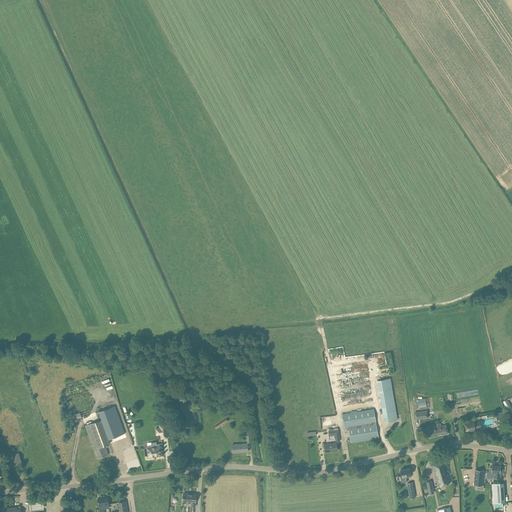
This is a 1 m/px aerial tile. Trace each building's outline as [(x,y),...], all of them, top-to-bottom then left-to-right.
[(390,378),(377,380),(384,422),(397,419),(390,378)] [(110,387),(97,393),(99,396),(111,390),(110,387)] [(125,434),(115,405),(99,411),(102,419),(85,425),(97,458),(108,454),(105,445),(110,443),(108,440),(125,434)] [(366,407),(342,411),(347,443),(351,442),(367,440),(368,440),(370,439),(373,439),(378,438),(379,438),(378,432),(378,430),(378,429),(377,429),(377,426),(373,425),(369,426),(366,407)] [(428,417),(427,410),(415,412),(416,419),(428,417)] [(228,421),(227,419),(215,427),(216,428),(228,421)] [(480,423),(479,421),(474,423),(473,421),(463,422),(465,432),(475,430),(475,428),(480,427),(480,425),(480,423)] [(448,433),(446,425),(426,430),(428,438),(439,435),(441,434),(442,435),(448,433)] [(333,430),(328,431),(329,435),(335,434),(336,441),(340,440),(338,428),(333,428),(333,430)] [(147,448),(149,456),(149,457),(153,456),(153,455),(160,454),(159,444),(156,444),(156,442),(151,443),(152,448),(147,448)] [(337,451),(336,442),(324,444),(326,452),(337,451)] [(248,451),(247,443),(232,445),(232,452),(233,452),(232,451),(240,451),(240,452),(248,451)] [(18,454),(7,458),(10,467),(21,463),(18,454)] [(451,482),(443,461),(431,465),(438,486),(451,482)] [(500,474),(500,472),(502,472),(502,467),(501,466),(501,465),(492,465),(492,467),(489,467),(489,472),(494,472),(493,477),(499,478),(499,477),(501,477),(501,474),(500,474)] [(401,476),(400,476),(401,483),(407,482),(406,477),(411,476),(411,474),(410,468),(400,470),(401,476)] [(484,470),(475,469),(474,484),(482,485),(484,470)] [(504,483),(492,483),(493,503),(505,502),(504,483)] [(196,494),(183,493),(183,501),(191,502),(191,506),(195,506),(196,494)] [(99,498),(98,498),(100,509),(109,508),(107,496),(101,497),(99,497),(99,498)] [(127,511),(126,501),(118,502),(119,511),(127,511)] [(43,502),(29,503),(30,511),(43,510),(43,502)]
